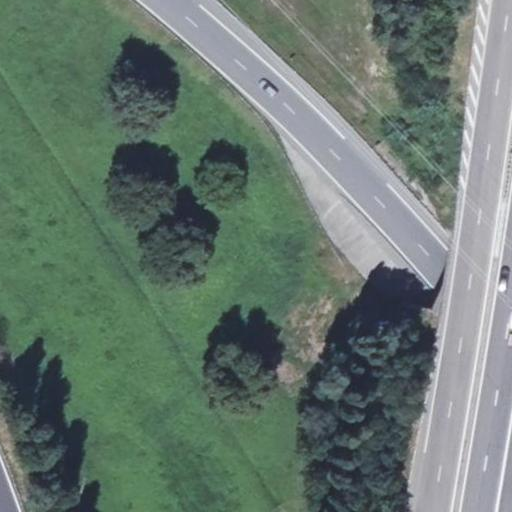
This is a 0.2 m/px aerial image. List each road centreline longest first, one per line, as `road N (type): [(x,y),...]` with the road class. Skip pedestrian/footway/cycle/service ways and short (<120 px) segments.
road 1 (motorway): [(509,0),(429,511)]
road 2 (motorway): [(511,356),(356,172),(166,0)]
road 3 (motorway): [(484,473),(511,299)]
